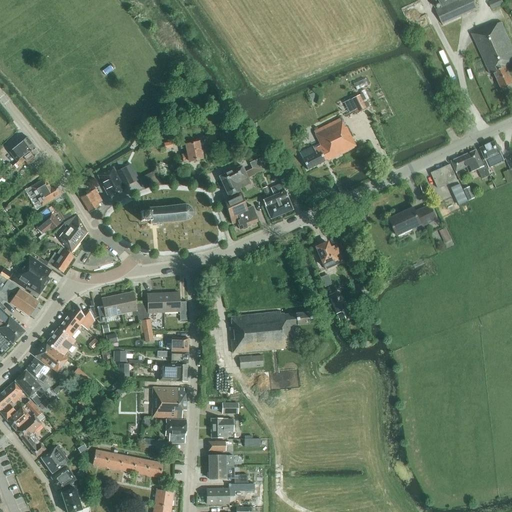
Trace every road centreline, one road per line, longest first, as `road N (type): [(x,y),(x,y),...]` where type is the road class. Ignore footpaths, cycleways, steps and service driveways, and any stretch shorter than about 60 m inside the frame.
road 1 (tertiary): [(190,263),(511,122)]
road 2 (residential): [(190,263),(188,511)]
road 3 (residential): [(101,236),(0,94)]
road 4 (tertiary): [(0,371),(70,288),(131,273)]
road 5 (track): [(229,367),(270,428),(280,494),(306,511)]
